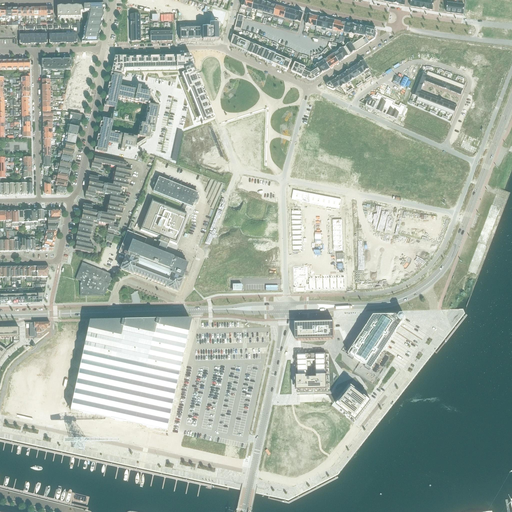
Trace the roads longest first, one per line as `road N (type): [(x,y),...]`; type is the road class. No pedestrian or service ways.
road 1 (tertiary): [(366,305),(406,296),(439,273),(511,100)]
road 2 (residential): [(348,193),(349,294),(383,291),(419,275),(439,254),(456,213)]
road 3 (residential): [(353,108),(365,92),(422,60),(469,78),(463,101)]
road 4 (residential): [(70,199),(80,186),(103,49)]
road 5 (residential): [(38,200),(35,50)]
road 6 (residential): [(237,171),(178,299)]
road 7 (residential): [(191,48),(237,171)]
road 8 (residential): [(259,439),(285,311)]
road 9 (unknown): [(391,34),(507,79)]
road 10 (residential): [(282,180),(286,304)]
road 11 (residential): [(0,257),(56,261),(70,199)]
